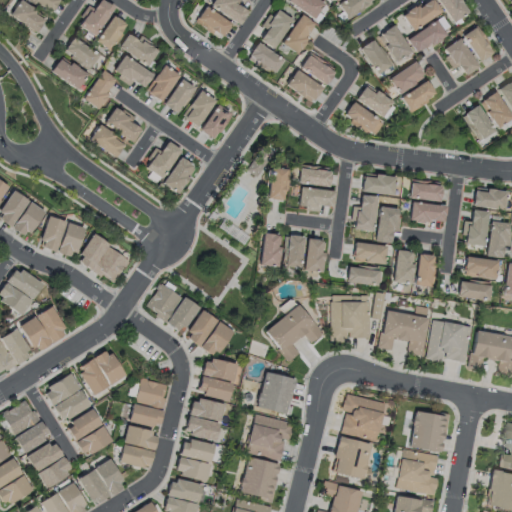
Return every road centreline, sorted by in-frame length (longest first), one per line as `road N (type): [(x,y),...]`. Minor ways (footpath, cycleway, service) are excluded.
road 1 (residential): [(267,100),(120,312),(0,392)]
road 2 (residential): [(168,23),(178,40),(347,153),(511,173)]
road 3 (residential): [(176,229),(63,149),(0,51)]
road 4 (residential): [(151,480),(179,362),(120,312)]
road 5 (residential): [(0,146),(51,171),(161,250)]
road 6 (residential): [(511,403),(343,370)]
road 7 (residential): [(343,370),(327,375),(321,388),(292,511)]
road 8 (residential): [(120,312),(0,243)]
road 9 (residential): [(222,165),(120,96)]
